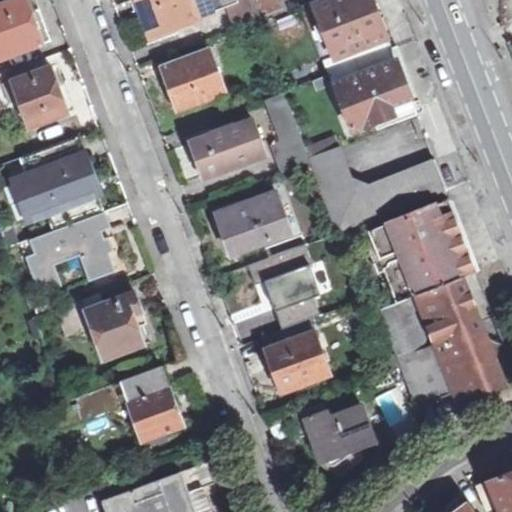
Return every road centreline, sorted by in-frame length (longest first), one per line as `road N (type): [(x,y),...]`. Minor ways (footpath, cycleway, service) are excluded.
road 1 (residential): [(84,0),(272,511)]
road 2 (secondary): [(511,169),(445,0)]
road 3 (residential): [(511,422),(371,511)]
